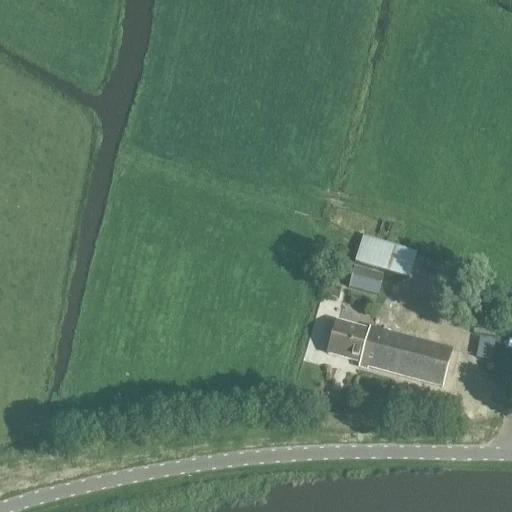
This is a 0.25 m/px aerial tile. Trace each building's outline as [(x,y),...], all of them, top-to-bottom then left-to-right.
[(363,237),(362,238),(354,265),(408,281),(417,254),(363,237)] [(381,286),(383,276),(353,270),(351,279),(348,290),(378,297),(381,286)] [(423,303),(422,296),(418,290),(412,286),(405,284),(401,285),(397,286),(392,290),(388,296),(387,303),(389,310),(393,316),(400,320),(406,321),(412,319),(418,315),(422,309),(423,303)] [(369,331),(336,323),(328,355),(360,364),(359,368),(441,389),(452,351),(370,328),(369,331)] [(492,359),(495,341),(481,339),(478,356),(492,359)]
